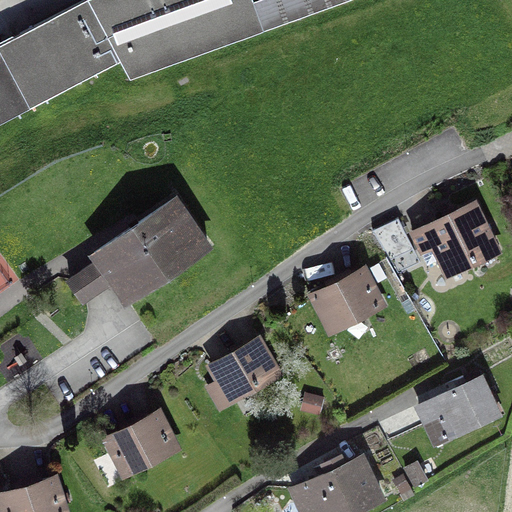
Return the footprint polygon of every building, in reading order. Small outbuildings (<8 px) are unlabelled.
[(88,0),(81,0),(0,42),(0,43),(33,105),(121,59),(88,0)] [(252,0),(88,0),(121,59),(130,77),(264,29),(255,6),(252,0)] [(269,0),(270,1),(255,6),(264,29),(344,0),(269,0)] [(0,43),(0,122),(33,105),(0,43)] [(69,278),(83,299),(112,279),(126,299),(207,244),(175,196),(94,252),(98,258),(69,278)] [(440,257),(447,272),(497,248),(475,202),(412,232),(427,263),(440,257)] [(398,217),(372,229),(398,273),(420,262),(398,217)] [(365,264),(310,293),(330,331),(385,302),(365,264)] [(210,364),(230,399),(278,372),(258,337),(210,364)] [(481,374),(418,403),(435,440),(498,411),(481,374)] [(328,398),(306,392),(301,409),(323,415),(328,398)] [(125,471),(174,447),(156,411),(107,435),(125,471)] [(328,469),(291,487),(303,511),(317,504),(320,511),(346,511),(381,496),(361,454),(344,462),(340,454),(324,461),(328,469)] [(420,460),(407,466),(417,488),(430,482),(420,460)] [(397,478),(404,494),(416,488),(409,472),(397,478)] [(63,511),(52,476),(0,492),(0,495),(5,511),(63,511)]
